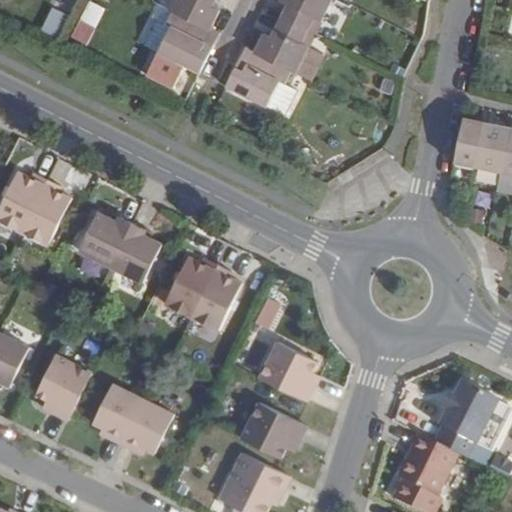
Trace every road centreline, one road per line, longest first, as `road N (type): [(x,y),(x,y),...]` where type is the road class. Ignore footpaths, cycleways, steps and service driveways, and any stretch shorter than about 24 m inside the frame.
road 1 (residential): [(349,264),(0,86)]
road 2 (residential): [(411,234),(461,0)]
road 3 (residential): [(330,511),(383,340)]
road 4 (residential): [(0,448),(127,511)]
